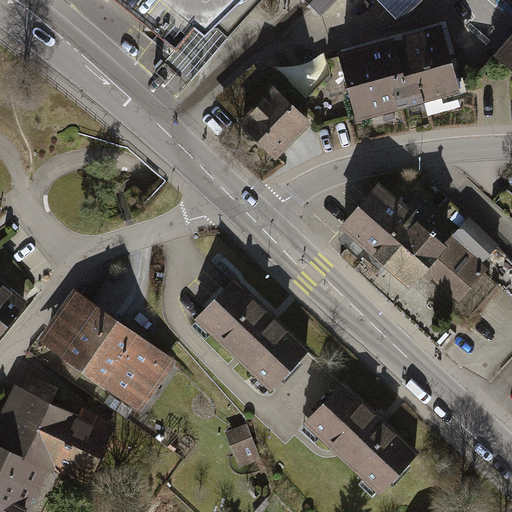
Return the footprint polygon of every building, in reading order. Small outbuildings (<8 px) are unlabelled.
[(115,0),(177,50),(193,31),(204,40),(245,0),(115,0)] [(302,0),(317,16),(334,0),(302,0)] [(461,90),(442,20),(332,51),(352,121),(461,90)] [(511,23),(488,51),(511,71),(511,23)] [(310,120),(252,62),(214,100),(272,158),(310,120)] [(410,282),(448,239),(378,177),(339,219),(410,282)] [(421,205),(417,209),(451,239),(425,267),(458,296),(504,245),(459,205),(442,224),(421,205)] [(491,261),(489,262),(510,299),(511,297),(511,252),(492,264),(491,261)] [(0,336),(28,301),(0,279),(0,336)] [(308,349),(235,280),(195,321),(268,391),(308,349)] [(177,367),(75,297),(39,348),(141,418),(177,367)] [(418,454),(337,377),(297,419),(378,496),(418,454)] [(74,413),(11,385),(0,409),(0,511),(30,511),(50,469),(90,487),(118,423),(78,405),(74,413)]
